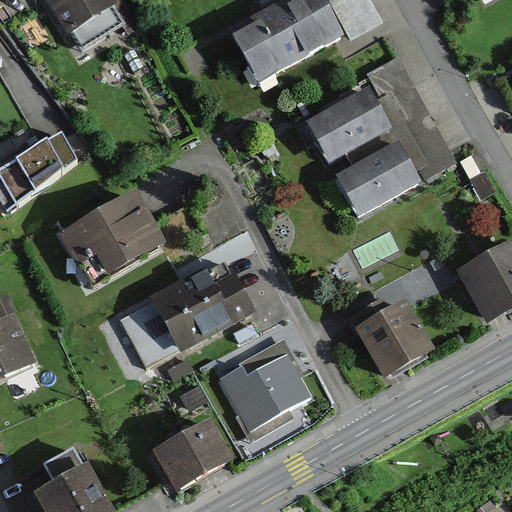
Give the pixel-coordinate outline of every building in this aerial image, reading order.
[(124,26),(107,0),(51,0),(83,51),(124,26)] [(329,0),(294,0),(233,34),(263,89),(352,40),(329,0)] [(402,57),(368,76),(376,90),(398,131),(405,144),(428,186),(462,168),(402,57)] [(376,90),(312,127),(335,167),(398,131),(376,90)] [(62,140),(0,175),(0,203),(7,215),(77,166),(62,140)] [(428,186),(405,144),(341,179),(364,221),(428,186)] [(135,199),(65,238),(80,264),(99,254),(111,275),(162,246),(135,199)] [(511,248),(464,274),(490,322),(511,309),(511,248)] [(257,316),(226,261),(156,299),(158,303),(183,353),(257,316)] [(122,321),(146,371),(183,353),(158,303),(122,321)] [(378,308),(353,322),(386,379),(431,353),(405,308),(384,319),(378,308)] [(0,382),(38,367),(18,319),(0,326),(0,382)] [(242,372),(224,383),(251,431),(308,398),(286,360),(248,382),(242,372)] [(218,419),(157,456),(182,498),(243,461),(218,419)] [(117,511),(93,468),(37,499),(44,511),(117,511)]
